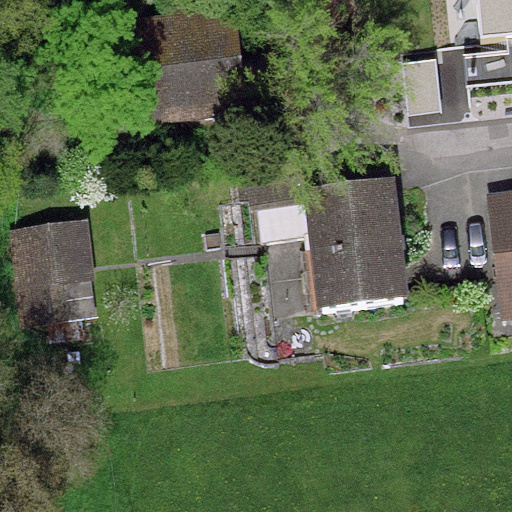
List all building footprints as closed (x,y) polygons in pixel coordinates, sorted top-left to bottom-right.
[(319,0),(324,59),(357,57),(352,0),(319,0)] [(511,0),(474,0),(479,38),(505,35),(511,33),(511,0)] [(237,7),(96,18),(105,126),(246,115),(237,7)] [(511,33),(505,35),(507,50),(464,55),(468,87),(511,82),(511,33)] [(436,59),(400,63),(407,116),(443,112),(436,59)] [(395,177),(305,186),(304,178),(236,185),(242,244),(310,236),(318,306),(408,296),(395,177)] [(511,189),(486,193),(501,319),(511,317),(511,189)] [(88,218),(9,229),(22,326),(68,320),(63,283),(96,278),(88,218)]
